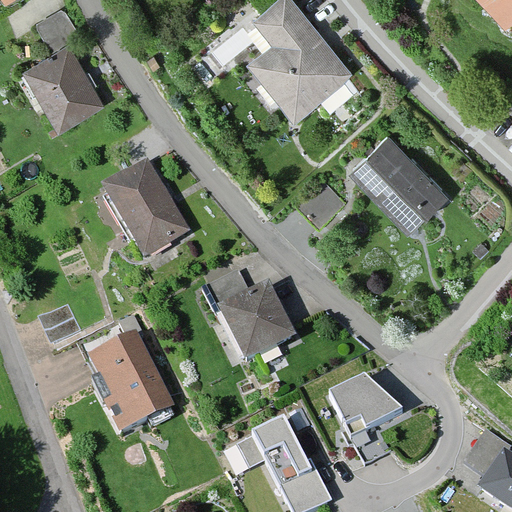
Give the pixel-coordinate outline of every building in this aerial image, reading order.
[(0,0),(0,10),(17,0),(0,0)] [(346,72),(286,0),(272,0),(247,21),(265,43),(239,65),(286,121),(346,72)] [(511,0),(467,0),(500,33),(511,21),(511,0)] [(64,5),(38,19),(46,34),(73,20),(64,5)] [(15,75),(52,138),(101,109),(64,47),(15,75)] [(444,197),(383,135),(344,172),(405,235),(444,197)] [(94,194),(137,267),(186,237),(143,165),(94,194)] [(342,206),(321,185),(302,204),(323,225),(342,206)] [(207,316),(233,368),(290,340),(264,288),(207,316)] [(83,335),(70,309),(38,325),(50,351),(83,335)] [(95,407),(113,442),(169,413),(129,338),(79,363),(100,405),(95,407)] [(330,397),(351,440),(403,413),(365,380),(330,397)] [(306,464),(284,421),(237,445),(249,470),(266,462),(291,511),(313,511),(332,503),(311,462),(306,464)] [(511,511),(511,457),(503,452),(477,490),(510,511),(511,511)]
